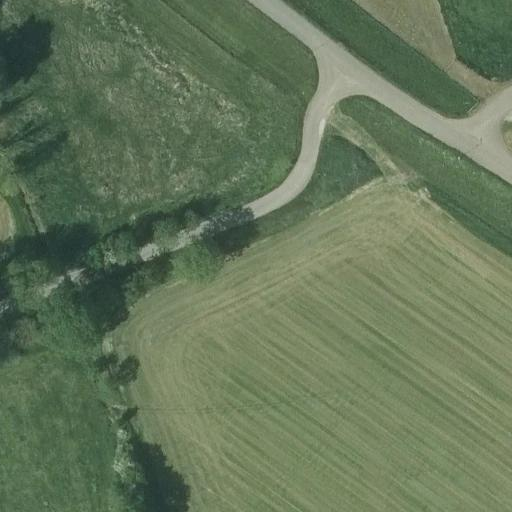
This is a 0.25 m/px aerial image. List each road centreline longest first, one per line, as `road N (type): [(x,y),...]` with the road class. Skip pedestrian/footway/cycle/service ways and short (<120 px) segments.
road 1 (unclassified): [(0,308),(280,198),(307,165),(315,112),(345,64)]
road 2 (unclassified): [(464,146),(345,64)]
